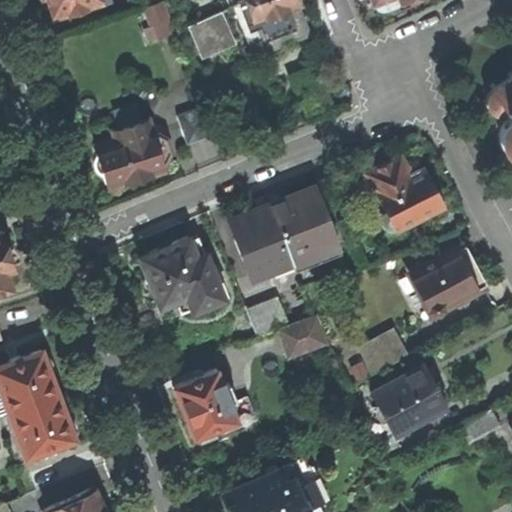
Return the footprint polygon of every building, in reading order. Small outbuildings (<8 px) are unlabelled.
[(45,0),(52,18),(106,0),(45,0)] [(298,6),(301,5),(298,0),(244,0),(245,1),(221,10),(233,43),(246,37),(250,48),(264,43),(270,47),(277,44),(278,37),(290,32),(297,37),(305,34),(306,26),(298,6)] [(365,0),(366,0),(371,0),(373,3),(375,5),(378,6),(381,7),(385,7),(396,2),(398,8),(417,1),(416,0),(365,0)] [(151,27),(145,29),(149,41),(173,32),(161,1),(144,8),(151,27)] [(233,43),(221,10),(186,24),(198,57),(233,43)] [(511,48),(511,49),(511,63),(511,67),(511,71),(507,74),(509,77),(495,86),(493,82),(488,86),(490,90),(487,93),(485,98),(484,102),(486,107),(488,111),(492,113),(496,114),(500,114),(502,114),(506,113),(508,117),(504,120),(500,125),(498,131),(497,136),(498,142),(500,148),(502,151),(506,156),(510,157),(511,158),(511,48)] [(296,90),(301,103),(326,92),(321,80),(296,90)] [(326,92),(301,103),(307,116),(332,106),(326,92)] [(204,106),(175,116),(186,144),(214,133),(204,106)] [(102,176),(105,185),(107,184),(108,187),(163,170),(162,164),(169,152),(165,138),(151,131),(147,117),(111,128),(114,137),(96,142),(97,144),(93,146),(96,156),(94,159),(93,162),(93,166),(94,169),(95,172),(98,174),(102,176)] [(391,231),(395,230),(443,205),(423,169),(411,175),(408,171),(409,170),(407,167),(406,168),(399,155),(365,173),(385,210),(382,214),(380,217),(380,220),(381,224),(383,228),(387,230),(391,231)] [(313,184),(267,203),(291,261),(292,263),(337,245),(313,184)] [(267,203),(226,219),(233,237),(232,238),(239,258),(241,257),(249,278),(291,261),(267,203)] [(0,291),(11,288),(5,271),(13,268),(0,229),(0,291)] [(186,235),(138,255),(145,273),(143,277),(142,280),(142,282),(143,285),(145,286),(148,288),(152,288),(159,305),(184,294),(191,310),(222,297),(196,235),(188,238),(186,235)] [(462,244),(408,273),(417,288),(414,289),(419,298),(421,297),(431,315),(485,286),(462,244)] [(245,308),(256,336),(287,324),(277,296),(245,308)] [(315,318),(279,331),(288,355),(323,342),(315,318)] [(392,327),(356,346),(364,362),(401,342),(392,327)] [(401,342),(364,362),(373,377),(409,357),(401,342)] [(42,354),(40,349),(0,363),(0,391),(7,412),(56,394),(48,370),(52,368),(50,359),(46,352),(42,354)] [(423,363),(370,392),(392,434),(445,405),(423,363)] [(217,436),(214,429),(242,417),(228,383),(222,386),(215,369),(171,387),(193,438),(197,436),(200,443),(217,436)] [(65,417),(56,394),(7,412),(24,457),(73,439),(71,433),(75,431),(74,423),(69,415),(65,417)] [(490,407),(458,426),(468,444),(501,425),(490,407)] [(296,487),(312,480),(322,474),(314,457),(307,460),(304,454),(285,463),(296,487)] [(302,511),(318,505),(323,502),(312,480),(296,487),(285,463),(221,493),(230,511),(302,511)] [(104,511),(93,487),(44,510),(44,511),(104,511)] [(10,511),(6,501),(0,504),(0,511),(10,511)]
